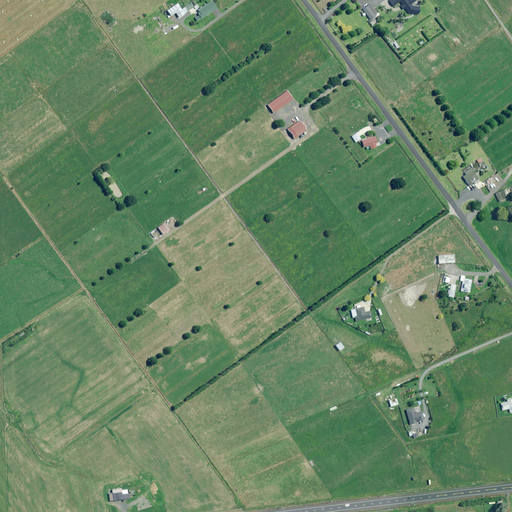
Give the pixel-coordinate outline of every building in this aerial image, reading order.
[(390,0),(389,1),(393,7),(399,2),(402,5),(401,8),(405,9),(408,13),(418,15),(419,7),(413,6),(411,4),(416,0),(415,0),(390,0)] [(211,1),(197,10),(196,10),(198,13),(193,16),(197,21),(199,20),(216,8),(211,1)] [(193,7),(190,3),(181,9),(177,3),(166,10),(170,16),(175,13),(178,18),(193,7)] [(372,18),(376,15),(374,12),(373,13),(370,10),(372,8),(369,5),(362,9),(372,21),(374,20),(372,18)] [(292,99),(286,91),(267,105),(273,113),(292,99)] [(300,123),(299,121),(287,129),(294,139),(306,130),(304,128),(307,126),(303,122),(300,123)] [(360,139),(356,133),(351,136),(355,142),(360,139)] [(376,143),(374,136),(361,140),(363,147),(369,145),(370,149),(376,147),(375,144),(376,143)] [(478,179),(469,167),(463,171),(465,175),(462,177),(469,186),(478,179)] [(508,194),(506,189),(497,194),(500,202),(508,198),(507,195),(508,194)] [(169,230),(164,223),(157,227),(162,234),(169,230)] [(453,263),(453,254),(437,255),(438,264),(453,263)] [(464,276),(461,275),(460,281),(462,281),(460,291),(469,292),(470,285),(471,280),(464,279),(464,276)] [(455,285),(450,284),(449,290),(448,290),(447,296),(453,298),(455,285)] [(365,312),(364,307),(350,310),(352,318),(354,317),(355,321),(372,318),(370,311),(365,312)] [(343,347),(339,342),(335,345),(339,351),(343,347)] [(511,398),(508,400),(508,402),(502,403),(503,410),(510,409),(511,412),(511,398)] [(416,423),(415,421),(419,420),(419,421),(424,420),(422,412),(415,414),(413,408),(405,410),(410,425),(416,423)] [(121,494),(121,492),(111,493),(113,501),(126,499),(126,493),(121,494)]
